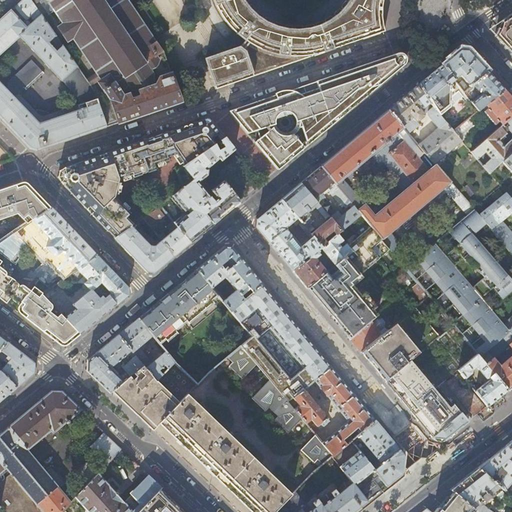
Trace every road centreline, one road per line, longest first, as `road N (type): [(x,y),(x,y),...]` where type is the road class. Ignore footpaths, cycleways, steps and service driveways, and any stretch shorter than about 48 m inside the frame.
road 1 (residential): [(444,475),(233,221)]
road 2 (residential): [(469,27),(233,221)]
road 3 (residential): [(233,221),(58,366)]
road 4 (residential): [(210,511),(58,366)]
